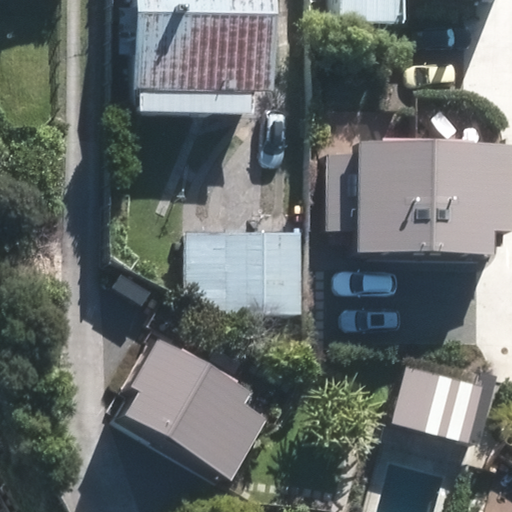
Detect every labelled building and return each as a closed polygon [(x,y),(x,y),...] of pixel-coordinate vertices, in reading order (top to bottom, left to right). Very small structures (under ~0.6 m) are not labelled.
[(255,94),(256,0),(118,0),(117,91),(124,91),(123,115),(238,116),(238,93),(255,94)] [(339,0),(339,24),(397,25),(397,0),(339,0)] [(502,153),(337,150),(335,260),(468,262),(469,239),(501,239),(502,153)] [(179,289),(219,312),(291,312),(291,229),(179,228),(179,289)] [(288,353),(261,350),(256,400),(282,403),(288,353)] [(134,465),(114,497),(137,511),(185,511),(192,502),(134,465)] [(511,511),(511,471),(502,488),(511,493),(511,500),(504,511),(511,511)]
